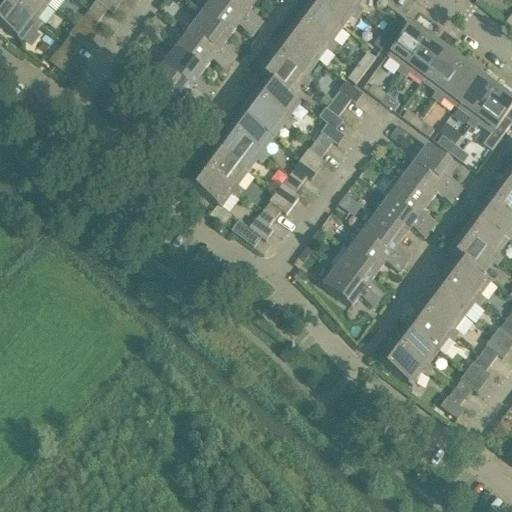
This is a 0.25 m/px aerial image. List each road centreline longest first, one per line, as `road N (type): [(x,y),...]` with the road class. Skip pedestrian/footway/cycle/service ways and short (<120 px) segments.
road 1 (residential): [(465,450),(354,369),(270,275)]
road 2 (residential): [(270,275),(180,216),(76,105)]
road 3 (residential): [(385,122),(270,275)]
road 4 (residential): [(76,105),(149,0)]
